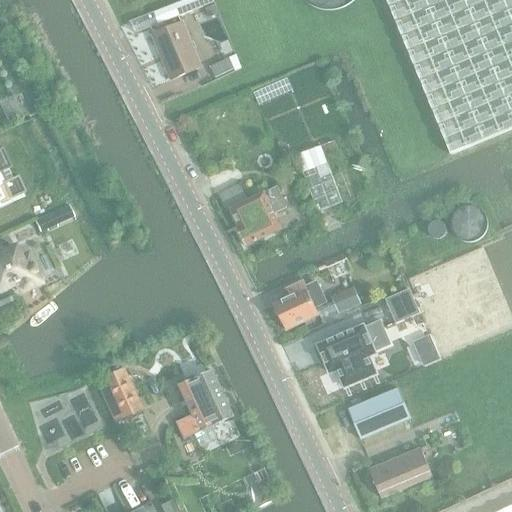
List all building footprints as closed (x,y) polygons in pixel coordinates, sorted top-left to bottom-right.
[(185,0),(154,13),(130,22),(135,34),(159,25),(214,3),(213,0),(185,0)] [(511,0),(384,0),(448,157),(511,130),(511,0)] [(199,69),(180,25),(153,37),(172,81),(199,69)] [(215,78),(234,69),(229,59),(210,67),(215,78)] [(342,204),(320,147),(296,157),(318,213),(342,204)] [(0,209),(12,204),(10,200),(25,193),(18,177),(12,180),(7,170),(12,168),(3,149),(0,150),(0,209)] [(285,209),(276,189),(231,210),(239,229),(237,230),(244,247),(279,231),(272,216),(285,209)] [(69,206),(41,219),(47,230),(48,232),(58,228),(57,225),(74,218),(69,206)] [(0,251),(0,291),(15,285),(19,293),(40,283),(28,256),(20,260),(15,248),(1,255),(0,251)] [(324,304),(315,285),(304,290),(301,285),(286,292),(290,301),(274,308),(285,333),(318,318),(314,309),(324,304)] [(339,313),(362,304),(355,287),(332,297),(339,313)] [(410,291),(387,301),(397,324),(419,314),(410,291)] [(364,327),(318,347),(330,374),(337,371),(345,388),(376,374),(368,357),(375,354),(375,353),(391,345),(381,322),(365,329),(364,327)] [(441,360),(430,336),(413,343),(424,368),(441,360)] [(99,381),(118,423),(142,412),(123,370),(99,381)] [(192,420),(176,427),(182,440),(193,435),(199,449),(217,440),(211,427),(230,418),(209,374),(177,389),(192,420)] [(398,390),(349,410),(362,441),(411,420),(398,390)] [(431,478),(420,451),(369,472),(381,500),(431,478)]
